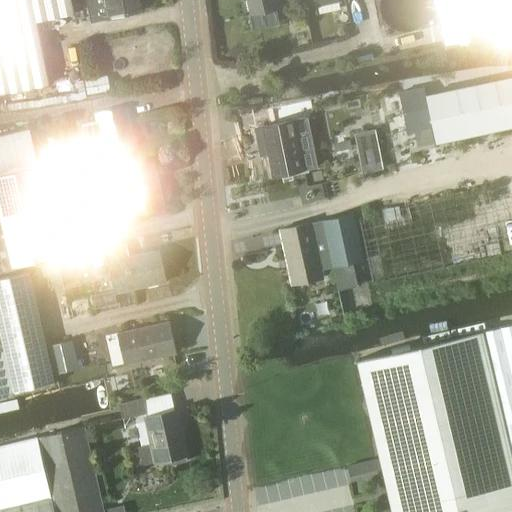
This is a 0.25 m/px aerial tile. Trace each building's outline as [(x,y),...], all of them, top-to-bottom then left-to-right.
[(69,0),(0,0),(0,94),(48,84),(35,22),(72,14),(69,0)] [(140,10),(137,0),(88,0),(92,21),(112,16),(140,10)] [(245,0),(248,14),(277,8),(275,0),(245,0)] [(428,14),(429,9),(429,4),(427,0),(380,0),(380,1),(379,6),(380,11),(381,16),(383,20),(386,24),(389,27),(393,30),(398,31),(403,32),(408,32),(412,31),(417,29),(421,26),(424,23),(427,18),(428,14)] [(511,0),(434,0),(444,44),(511,29),(511,0)] [(425,87),(401,92),(409,132),(415,130),(418,145),(436,141),(436,142),(511,125),(511,76),(427,95),(425,87)] [(167,82),(159,83),(160,92),(168,91),(167,82)] [(300,119),(297,105),(263,112),(267,126),(300,119)] [(98,121),(82,124),(88,148),(103,145),(104,152),(134,146),(128,119),(126,108),(96,114),(98,121)] [(274,176),(305,169),(318,167),(307,117),(300,119),(267,126),(263,127),(274,176)] [(358,128),(361,166),(383,164),(379,126),(358,128)] [(37,167),(28,129),(0,135),(0,223),(10,267),(57,257),(53,238),(104,226),(97,198),(110,195),(106,176),(92,178),(88,161),(87,155),(66,160),(44,165),(37,167)] [(40,149),(44,165),(66,160),(62,143),(40,149)] [(132,214),(163,207),(153,161),(121,168),(132,214)] [(312,221),(281,228),(293,283),(325,276),(323,270),(332,268),(337,291),(358,286),(353,262),(363,260),(353,214),(353,213),(312,221)] [(117,291),(167,279),(161,250),(110,262),(117,291)] [(28,272),(0,278),(0,334),(3,350),(0,350),(0,394),(53,383),(28,272)] [(60,272),(49,275),(52,288),(63,285),(60,272)] [(115,287),(93,293),(96,304),(119,297),(115,287)] [(128,363),(178,352),(171,320),(121,332),(128,363)] [(511,511),(511,323),(356,360),(391,511),(511,511)] [(55,373),(79,368),(72,339),(48,345),(55,373)] [(143,398),(119,403),(122,418),(146,413),(143,398)] [(153,443),(136,447),(140,467),(165,461),(173,465),(189,461),(187,456),(189,455),(177,410),(147,417),(153,443)] [(105,511),(85,428),(38,438),(56,511),(105,511)] [(0,511),(56,511),(38,438),(0,446),(0,511)] [(350,462),(352,471),(378,466),(376,457),(350,462)]
